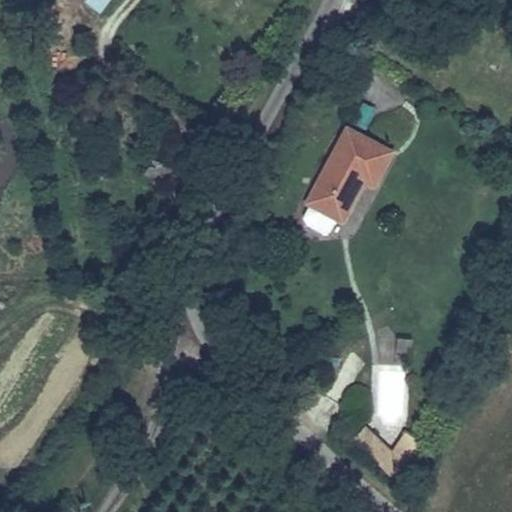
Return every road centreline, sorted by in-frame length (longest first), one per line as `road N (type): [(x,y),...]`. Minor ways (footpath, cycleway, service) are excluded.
road 1 (residential): [(211,322),(210,270),(230,189),(256,121),(326,0)]
road 2 (residential): [(387,511),(223,356),(211,322)]
road 3 (residential): [(211,322),(101,511)]
